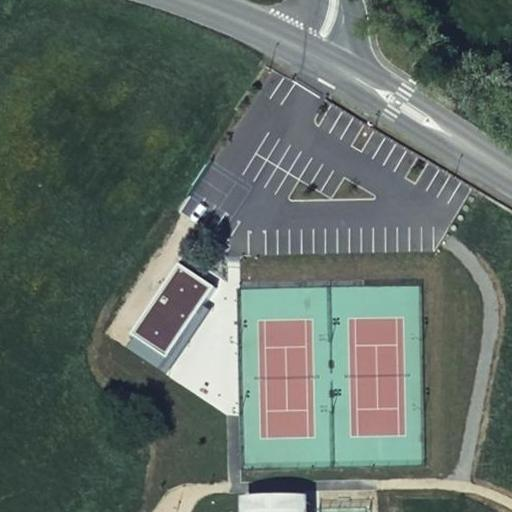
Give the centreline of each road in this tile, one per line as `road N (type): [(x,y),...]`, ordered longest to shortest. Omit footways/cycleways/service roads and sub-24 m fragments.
road 1 (primary): [(320,57),(511,172)]
road 2 (primary): [(191,0),(320,57)]
